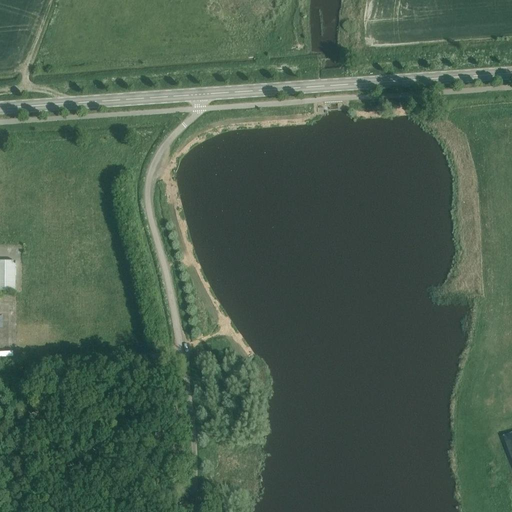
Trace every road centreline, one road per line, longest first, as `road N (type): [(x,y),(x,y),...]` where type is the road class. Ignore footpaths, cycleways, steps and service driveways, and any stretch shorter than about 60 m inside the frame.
road 1 (unclassified): [(194,511),(183,369),(147,200),(158,154),(196,114),(199,94)]
road 2 (secondary): [(511,74),(199,94)]
road 3 (secondary): [(199,94),(0,109)]
